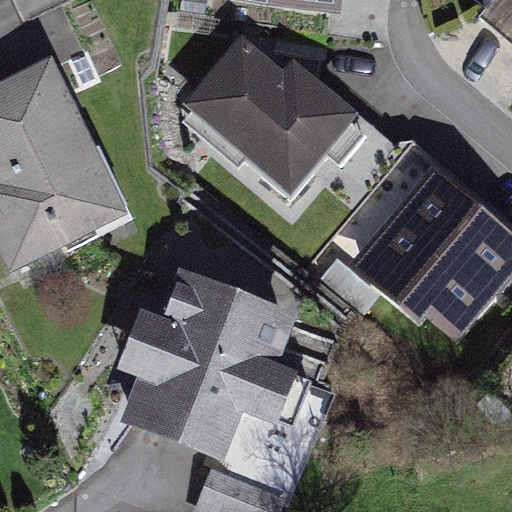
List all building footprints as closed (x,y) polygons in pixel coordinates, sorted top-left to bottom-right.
[(511,0),(497,0),(480,20),(511,46),(511,0)] [(319,153),(346,121),(294,78),(285,89),(243,54),(197,109),(253,155),(245,165),(292,204),(328,161),(319,153)] [(119,217),(55,84),(9,106),(4,95),(0,96),(0,203),(1,206),(0,206),(0,240),(13,268),(119,217)] [(511,252),(435,186),(364,269),(398,298),(402,293),(422,310),(427,304),(456,329),(511,263),(511,252)] [(267,371),(284,325),(187,287),(135,422),(219,454),(237,407),(294,429),(310,387),(267,371)] [(217,481),(206,510),(211,511),(278,511),(281,506),(217,481)]
